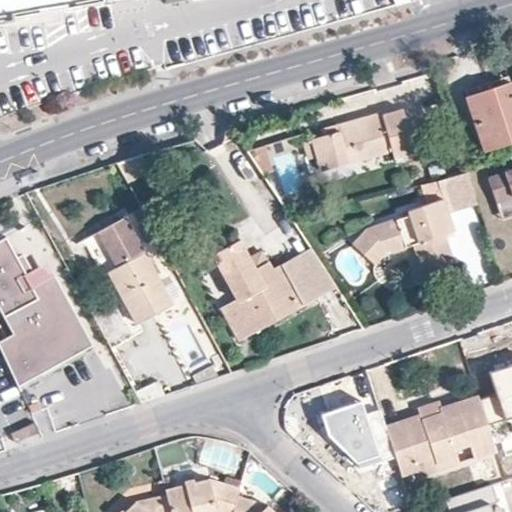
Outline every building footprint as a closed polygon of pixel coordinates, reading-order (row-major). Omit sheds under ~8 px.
[(0,0),(0,13),(74,0),(0,0)] [(511,92),(509,82),(464,97),(483,150),(511,140),(511,92)] [(321,134),(310,137),(319,171),(390,150),(392,157),(412,151),(400,108),(382,113),(381,111),(318,128),(321,134)] [(319,171),(310,137),(299,140),(309,174),(319,171)] [(263,145),(252,149),(260,173),(271,170),(263,145)] [(441,163),(427,167),(430,177),(444,173),(441,163)] [(511,167),(486,177),(495,201),(511,195),(511,167)] [(405,172),(392,176),(396,188),(409,184),(405,172)] [(465,172),(436,181),(437,185),(442,199),(470,189),(465,172)] [(427,204),(442,199),(437,185),(422,190),(427,204)] [(452,230),(442,199),(427,204),(407,209),(409,215),(397,220),(395,218),(365,229),(351,243),(373,264),(386,249),(390,254),(405,249),(404,247),(412,244),(424,282),(456,271),(443,233),(452,230)] [(170,304),(122,217),(98,230),(118,266),(106,272),(136,322),(170,304)] [(92,345),(55,275),(33,287),(26,274),(17,257),(6,236),(0,239),(0,350),(17,385),(74,354),(92,345)] [(309,300),(283,252),(254,268),(239,240),(211,255),(235,299),(219,308),(236,340),(309,300)] [(334,286),(303,241),(283,252),(309,300),(334,286)] [(32,271),(23,253),(17,257),(26,274),(32,271)] [(494,451),(475,393),(439,405),(440,412),(422,419),(418,413),(384,424),(388,438),(401,476),(416,472),(419,478),(458,464),(453,450),(468,445),(472,459),(494,451)] [(381,440),(377,427),(366,394),(343,402),(359,448),(381,440)] [(417,407),(418,413),(422,419),(440,412),(439,405),(438,400),(417,407)] [(16,443),(39,432),(35,422),(11,434),(16,443)] [(388,438),(384,424),(377,427),(381,440),(388,438)] [(238,486),(207,478),(192,482),(183,484),(162,489),(163,490),(164,495),(168,511),(230,511),(235,496),(235,495),(238,486)] [(168,511),(164,495),(134,502),(124,511),(123,511),(168,511)] [(271,511),(265,504),(235,496),(230,511),(271,511)]
